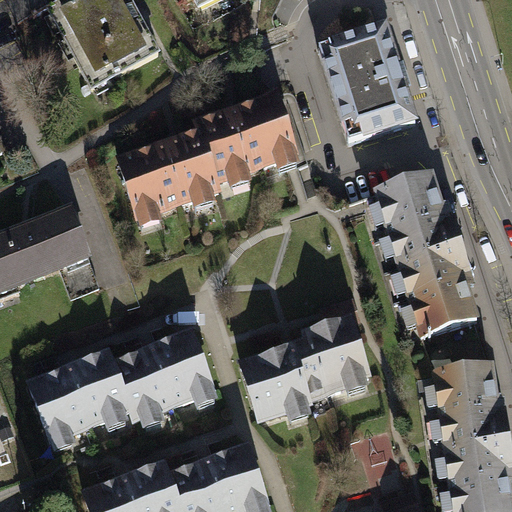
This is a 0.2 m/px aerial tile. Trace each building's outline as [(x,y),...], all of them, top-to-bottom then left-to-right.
[(42,0),(4,0),(16,22),(46,6),(42,0)] [(129,0),(72,0),(49,12),(92,92),(160,56),(137,13),(129,0)] [(323,49),(357,150),(419,130),(385,28),(323,49)] [(195,139),(118,163),(141,236),(161,230),(159,222),(191,212),(194,221),(216,215),(214,208),(226,205),(225,201),(254,192),(251,182),(273,175),(276,184),(301,177),(297,163),(299,163),(280,101),(192,128),(195,139)] [(378,194),(424,347),(481,330),(467,286),(477,283),(455,208),(445,211),(435,177),(378,194)] [(25,224),(0,233),(0,290),(91,256),(73,206),(25,224)] [(290,353),(241,368),(261,433),(286,425),(288,433),(318,424),(314,410),(346,400),(348,407),(371,400),(368,393),(373,391),(353,326),(301,342),(303,349),(290,353)] [(72,371),(28,386),(56,461),(80,452),(77,443),(108,431),(111,440),(143,428),(147,439),(168,431),(165,422),(197,410),(200,418),(223,410),(195,338),(155,353),(117,368),(113,356),(72,371)] [(492,377),(436,384),(453,511),(511,511),(511,493),(510,482),(511,481),(511,427),(508,401),(496,402),(492,377)] [(127,481),(83,496),(88,511),(275,511),(255,451),(211,465),(173,478),(169,467),(127,481)] [(420,511),(416,496),(381,506),(382,511),(420,511)]
